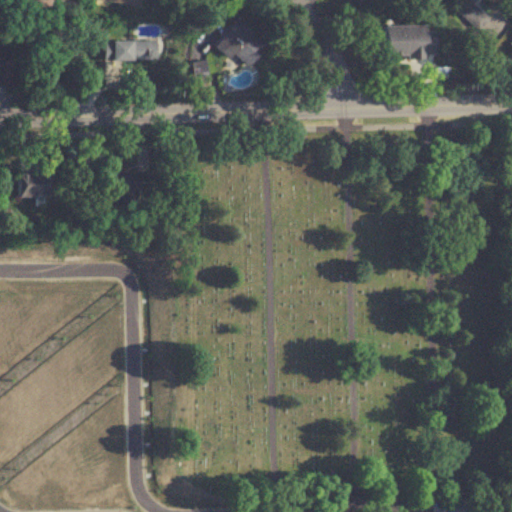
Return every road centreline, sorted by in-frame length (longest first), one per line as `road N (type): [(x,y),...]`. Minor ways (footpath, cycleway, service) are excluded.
road 1 (residential): [(0,120),(511,104)]
road 2 (residential): [(349,113),(297,0)]
